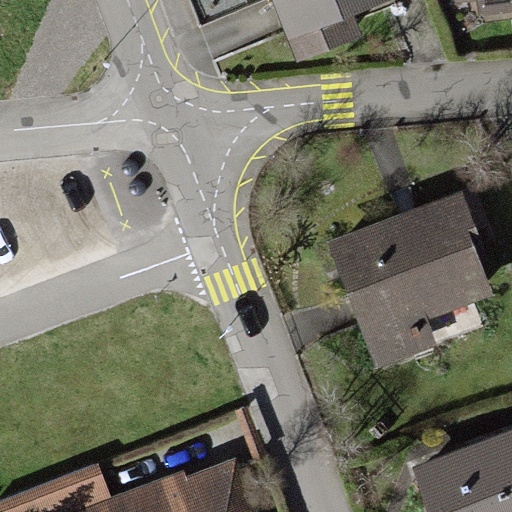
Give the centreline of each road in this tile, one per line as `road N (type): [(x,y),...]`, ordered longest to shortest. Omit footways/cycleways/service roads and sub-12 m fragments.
road 1 (residential): [(168,111),(511,81)]
road 2 (residential): [(326,511),(221,240)]
road 3 (residential): [(221,240),(0,323)]
road 4 (residential): [(0,127),(168,111)]
road 5 (residential): [(221,240),(168,111)]
